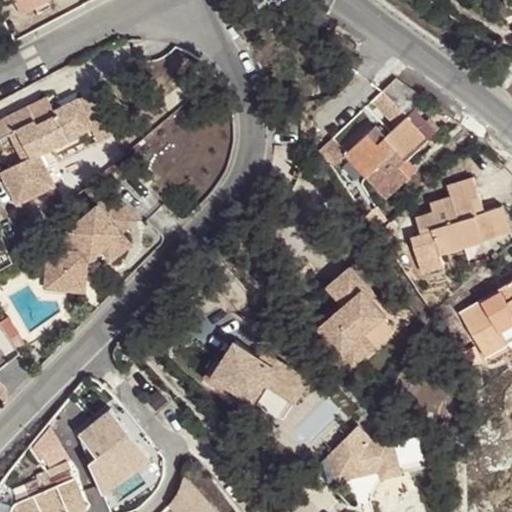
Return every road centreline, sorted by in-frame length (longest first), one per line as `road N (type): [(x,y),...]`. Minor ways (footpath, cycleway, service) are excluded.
road 1 (residential): [(0,431),(240,183),(250,153),(242,89),(195,0)]
road 2 (tertiary): [(340,0),(511,120)]
road 3 (unknown): [(79,351),(167,462),(149,511)]
road 4 (residential): [(0,67),(140,0)]
